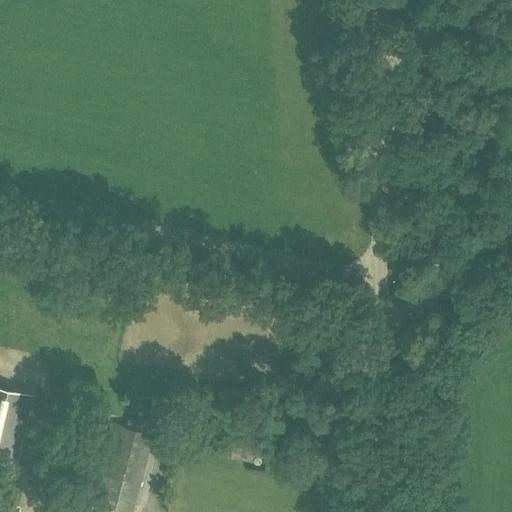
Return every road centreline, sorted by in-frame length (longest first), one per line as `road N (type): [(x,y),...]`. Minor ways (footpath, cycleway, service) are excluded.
road 1 (unclassified): [(380,284),(0,194)]
road 2 (unclassified): [(380,284),(380,3)]
road 3 (unclassified): [(382,511),(380,284)]
road 4 (track): [(382,333),(511,233)]
road 5 (track): [(511,64),(379,62)]
